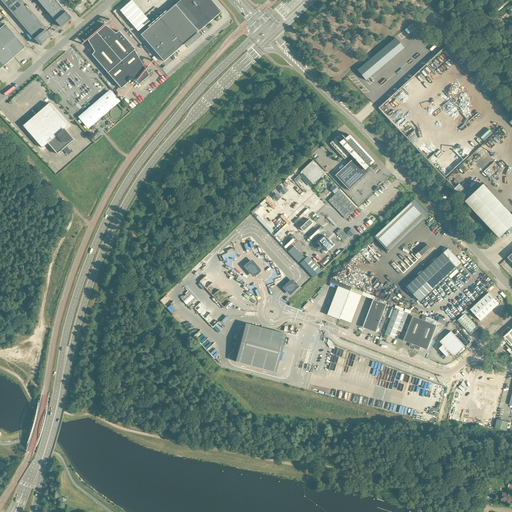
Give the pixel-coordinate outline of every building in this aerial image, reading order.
[(4,0),(2,2),(8,8),(16,0),(4,0)] [(23,5),(18,0),(16,0),(8,8),(13,14),(23,5)] [(41,0),(39,2),(45,8),(54,0),(41,0)] [(55,0),(54,0),(45,8),(50,15),(60,6),(55,0)] [(129,0),(118,11),(136,31),(148,21),(129,0)] [(180,0),(175,5),(198,32),(221,12),(211,0),(180,0)] [(29,11),(23,5),(13,14),(18,20),(29,11)] [(164,62),(198,32),(175,5),(140,35),(164,62)] [(55,21),(66,12),(60,6),(50,15),(55,21)] [(511,12),(509,10),(502,18),(511,26),(511,12)] [(29,11),(18,20),(24,27),(34,18),(29,11)] [(55,21),(59,26),(61,27),(71,18),(70,17),(66,12),(55,21)] [(29,33),(39,24),(34,18),(24,27),(29,33)] [(0,28),(0,36),(16,55),(25,47),(5,24),(0,28)] [(34,39),(45,30),(39,24),(29,33),(34,39)] [(105,25),(101,29),(145,79),(149,75),(134,50),(135,50),(119,31),(115,33),(105,25)] [(96,33),(92,37),(130,80),(132,79),(139,84),(145,79),(101,29),(97,33),(96,32),(96,33)] [(39,44),(40,45),(50,36),(49,35),(45,30),(34,39),(39,44)] [(0,61),(4,66),(16,55),(0,36),(0,61)] [(92,55),(107,73),(121,88),(130,80),(92,37),(88,40),(94,52),(92,55)] [(366,80),(404,48),(395,38),(357,70),(366,80)] [(422,43),(417,47),(423,53),(427,49),(422,43)] [(426,76),(431,71),(427,67),(422,71),(426,76)] [(85,114),(81,117),(82,117),(89,125),(94,121),(118,101),(110,92),(106,95),(106,94),(104,96),(105,97),(99,101),(98,101),(98,100),(92,106),(93,107),(86,112),(87,113),(86,115),(85,114)] [(48,143),(49,145),(57,154),(63,149),(63,150),(67,147),(66,146),(73,140),(74,141),(74,140),(64,129),(68,126),(49,103),(23,126),(42,148),(48,143)] [(484,141),(493,133),(489,129),(485,133),(483,131),(479,135),(484,141)] [(360,145),(359,145),(349,135),(348,135),(347,133),(343,137),(341,135),(340,134),(330,143),(344,159),(349,155),(350,154),(353,158),(335,175),(349,191),(350,191),(349,190),(371,169),(372,170),(368,166),(368,165),(369,166),(374,161),(360,145)] [(308,181),(309,180),(313,185),(325,173),(313,160),(301,171),(307,178),(306,179),(308,181)] [(459,183),(454,188),(460,194),(465,189),(459,183)] [(511,217),(480,184),(462,201),(496,237),(511,222),(511,217)] [(339,190),(328,201),(345,219),(356,208),(339,190)] [(409,202),(373,236),(386,250),(423,216),(409,202)] [(309,220),(301,228),(304,232),(313,223),(309,220)] [(345,231),(349,235),(354,231),(350,227),(345,231)] [(340,229),(336,233),(344,242),(349,238),(340,229)] [(292,238),(283,247),(285,249),(296,239),(292,234),(290,236),(292,238)] [(325,236),(317,243),(326,252),(333,245),(325,236)] [(418,252),(415,254),(419,259),(431,248),(427,244),(419,252),(418,252)] [(293,246),(288,251),(298,263),(304,257),(293,246)] [(407,287),(420,302),(462,263),(448,248),(407,287)] [(307,256),(300,263),(314,278),(321,271),(307,256)] [(252,261),(244,268),(253,279),(262,271),(252,261)] [(451,278),(458,271),(456,269),(449,276),(451,278)] [(292,279),(282,288),(284,290),(290,295),(299,286),(293,281),(292,279)] [(328,315),(339,319),(350,290),(339,286),(328,315)] [(350,290),(339,319),(340,318),(351,323),(362,295),(350,290)] [(182,300),(183,300),(188,306),(196,300),(188,292),(181,299),(182,300)] [(489,293),(470,310),(481,320),(499,303),(489,293)] [(374,299),(363,327),(376,332),(387,304),(374,299)] [(395,308),(385,334),(384,338),(387,339),(388,335),(395,338),(397,330),(401,332),(408,313),(405,311),(406,309),(399,307),(398,309),(395,308)] [(465,313),(457,321),(471,335),(479,328),(465,313)] [(413,316),(403,341),(410,343),(409,346),(414,348),(425,321),(413,316)] [(425,321),(414,348),(419,350),(420,347),(427,350),(437,325),(425,321)] [(279,359),(281,354),(281,351),(281,350),(283,345),(284,340),(285,336),(286,334),(267,329),(264,328),(245,324),(235,361),(276,372),(279,359)] [(494,346),(492,348),(497,354),(503,348),(502,347),(505,344),(509,348),(507,350),(508,351),(511,354),(511,328),(503,337),(504,339),(502,340),(499,344),(498,343),(497,344),(494,346)] [(465,346),(460,340),(451,331),(440,342),(443,345),(439,349),(447,357),(451,353),(454,356),(465,346)] [(506,431),(506,430),(508,422),(497,419),(495,427),(495,428),(506,431)] [(438,456),(437,464),(438,464),(442,465),(445,465),(447,457),(445,457),(440,456),(438,456)] [(509,503),(511,493),(508,492),(508,493),(503,492),(501,501),(509,503)]
